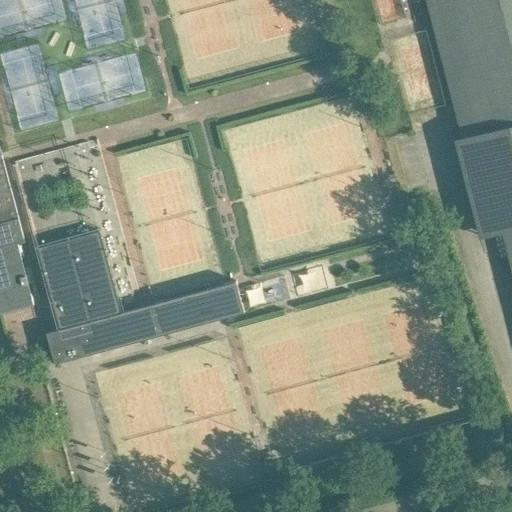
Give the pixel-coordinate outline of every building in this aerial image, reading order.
[(399,0),(377,0),(383,23),(404,17),(399,0)] [(502,231),(511,268),(511,0),(427,0),(462,136),(462,137),(463,138),(455,140),(480,237),(488,235),(502,231)] [(0,302),(1,302),(3,312),(0,312),(0,313),(34,305),(29,285),(18,242),(25,240),(2,151),(0,143),(0,302)] [(237,280),(123,311),(100,229),(39,247),(61,328),(49,331),(47,332),(49,338),(56,362),(131,342),(245,311),(237,280)] [(424,233),(411,236),(416,254),(429,250),(424,233)]
